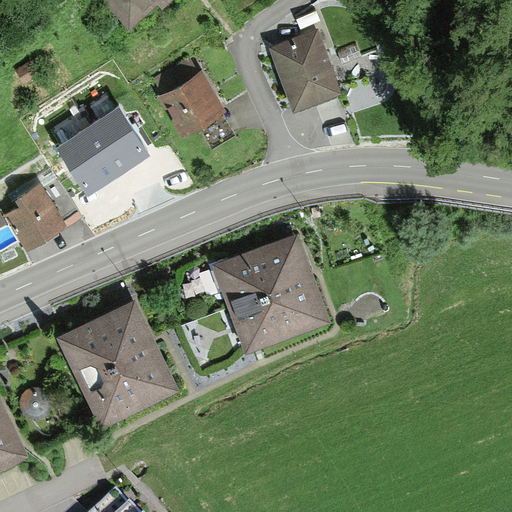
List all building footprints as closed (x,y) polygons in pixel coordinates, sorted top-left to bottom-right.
[(153,0),(110,0),(131,21),(153,0)] [(316,31),(274,47),(296,105),(339,88),(316,31)] [(233,134),(189,61),(154,83),(184,132),(196,124),(211,148),(233,134)] [(119,107),(87,128),(119,177),(151,156),(119,107)] [(119,177),(87,128),(56,149),(88,197),(119,177)] [(62,219),(40,186),(4,210),(26,243),(62,219)] [(293,236),(215,265),(244,342),(322,314),(293,236)] [(129,304),(62,335),(98,411),(165,379),(129,304)] [(0,420),(0,454),(14,448),(0,420)] [(141,511),(117,485),(87,511),(141,511)]
